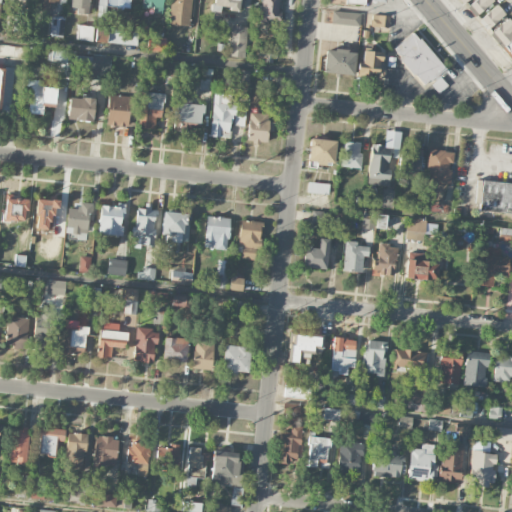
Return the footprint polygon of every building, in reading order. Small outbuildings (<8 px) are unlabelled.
[(170,0),(170,25),(190,26),(191,0),(170,0)] [(242,10),(242,0),(213,0),(213,12),(219,12),(220,9),(242,10)] [(277,24),(281,0),(261,0),(259,22),(277,24)] [(475,0),(467,8),(475,17),(494,1),(492,0),(475,0)] [(505,14),(497,5),(478,22),(487,31),(505,14)] [(358,13),(332,11),(331,24),(357,26),(358,13)] [(389,16),(371,14),(368,40),(387,42),(389,16)] [(49,36),(63,38),(65,18),(51,17),(49,36)] [(511,22),(508,18),(490,34),(511,59),(511,22)] [(91,42),(93,27),(78,25),(76,40),(91,42)] [(243,58),(248,28),(231,26),(227,56),(243,58)] [(137,45),(137,30),(96,29),(95,43),(137,45)] [(413,32),(393,49),(399,56),(399,58),(423,87),(445,68),(420,38),(419,39),(413,32)] [(166,38),(147,37),(147,51),(166,51),(166,38)] [(270,63),(271,56),(276,56),(277,46),(257,44),(255,61),(270,63)] [(335,49),(334,51),(326,50),(323,72),(334,74),(334,76),(341,77),(342,74),(353,75),(356,54),(347,52),(347,50),(335,49)] [(67,62),(67,51),(52,51),(52,61),(67,62)] [(379,52),(363,51),(362,61),(358,61),(357,75),(376,77),(379,52)] [(109,80),(110,57),(76,55),(75,69),(91,69),(90,79),(109,80)] [(237,82),(249,82),(249,71),(237,70),(237,82)] [(447,85),(439,77),(431,85),(438,93),(447,85)] [(57,89),(41,87),(40,96),(32,95),(30,113),(42,114),(43,106),(55,107),(57,89)] [(140,129),(155,129),(156,119),(163,119),(163,94),(142,93),(140,129)] [(234,105),(229,104),(229,95),(214,94),(210,137),(231,138),(234,105)] [(128,126),(129,96),(108,96),(107,125),(128,126)] [(93,121),(95,99),(69,97),(67,120),(93,121)] [(204,105),(177,103),(175,121),(202,124),(204,105)] [(269,114),(249,112),(247,141),(266,143),(269,114)] [(310,138),(308,161),(317,162),(317,164),(333,166),(336,141),(310,138)] [(360,144),(340,142),(338,167),(361,169),(362,154),(360,152),(360,144)] [(372,144),(368,182),(389,184),(391,161),(388,161),(389,149),(384,149),(384,145),(372,144)] [(422,149),(407,148),(404,177),(420,179),(422,149)] [(453,152),(428,150),(425,182),(450,184),(453,152)] [(511,183),(482,181),(479,211),(511,213),(511,183)] [(308,183),(307,193),(329,195),(330,185),(308,183)] [(393,195),(382,194),(381,208),(392,209),(393,195)] [(27,200),(5,199),(4,221),(26,222),(27,200)] [(52,231),(54,200),(37,199),(36,230),(52,231)] [(67,209),(66,239),(87,240),(87,221),(92,222),(93,203),(78,203),(78,209),(67,209)] [(441,205),(432,204),(432,212),(440,213),(441,205)] [(99,235),(122,235),(123,206),(100,205),(99,235)] [(144,209),(136,208),(134,236),(155,237),(156,207),(144,206),(144,209)] [(330,212),(311,211),(311,224),(329,225),(330,212)] [(185,213),(163,212),(163,242),(184,243),(185,213)] [(227,250),(229,218),(206,216),(204,248),(227,250)] [(257,260),(259,221),(240,221),(239,248),(241,248),(241,259),(257,260)] [(326,269),(328,239),(319,239),(319,248),(304,247),(303,268),(326,269)] [(343,272),(362,272),(362,256),(368,257),(368,247),(358,246),(358,242),(344,242),(343,272)] [(377,262),(373,261),(371,275),(394,277),(397,246),(379,245),(377,262)] [(506,276),(508,258),(499,257),(500,249),(485,247),(484,258),(478,257),(475,284),(492,286),(493,275),(506,276)] [(14,266),(24,267),(25,256),(15,255),(14,266)] [(90,257),(79,256),(78,272),(89,273),(90,257)] [(125,276),(126,260),(108,259),(107,275),(125,276)] [(438,261),(406,261),(406,279),(437,280),(438,261)] [(136,280),(154,280),(154,270),(137,269),(136,280)] [(171,283),(190,284),(190,272),(171,271),(171,283)] [(241,292),(243,279),(230,277),(228,290),(241,292)] [(46,294),(65,295),(65,281),(47,281),(46,294)] [(211,307),(223,308),(224,299),(212,298),(211,307)] [(242,301),(227,301),(226,314),(242,315),(242,301)] [(54,312),(35,312),(34,350),(52,351),(54,312)] [(26,348),(28,318),(6,317),(5,348),(26,348)] [(86,327),(78,327),(78,321),(64,321),(63,354),(85,355),(86,327)] [(127,332),(99,331),(98,358),(110,358),(111,347),(126,347),(127,332)] [(135,334),(133,362),(154,363),(156,331),(144,331),(144,335),(135,334)] [(300,365),(301,355),(319,356),(320,337),(292,335),(291,365),(300,365)] [(187,339),(163,338),(163,361),(186,362),(187,339)] [(347,374),(347,367),(354,367),(355,339),(332,339),(331,373),(347,374)] [(212,370),(213,342),(193,341),(192,369),(212,370)] [(383,374),(384,353),(386,353),(386,342),(363,341),(361,374),(383,374)] [(249,347),(223,346),(222,371),(248,372),(249,347)] [(395,368),(426,369),(427,351),(396,350),(395,368)] [(464,386),(485,387),(486,354),(466,353),(464,386)] [(511,357),(494,356),(493,381),(508,382),(509,377),(511,377),(511,357)] [(459,358),(438,358),(439,384),(460,383),(459,358)] [(310,388),(284,386),(283,397),(310,399),(310,388)] [(302,404),(284,403),(283,417),(302,418),(302,404)] [(489,418),(500,419),(501,407),(490,407),(489,418)] [(323,418),(332,418),(331,409),(323,409),(323,418)] [(375,413),(355,412),(355,424),(375,425),(375,413)] [(411,429),(412,418),(399,416),(398,428),(411,429)] [(427,429),(441,431),(442,421),(428,419),(427,429)] [(26,464),(27,427),(12,427),(11,463),(26,464)] [(277,459),(299,460),(300,428),(278,427),(277,459)] [(64,442),(65,429),(40,428),(39,455),(54,456),(55,441),(64,442)] [(495,440),(511,440),(511,428),(495,428),(495,440)] [(86,434),(67,433),(65,469),(84,470),(86,434)] [(328,439),(309,436),(305,464),(325,467),(328,439)] [(93,465),(116,466),(117,438),(95,437),(93,465)] [(149,444),(128,442),(126,462),(147,464),(149,444)] [(338,472),(361,473),(362,443),(338,443),(338,472)] [(432,482),(433,471),(431,471),(434,445),(421,444),(421,449),(411,448),(407,479),(432,482)] [(439,483),(461,484),(462,446),(441,445),(439,483)] [(179,446),(156,446),(156,464),(162,464),(162,471),(179,471),(179,446)] [(188,449),(187,478),(206,479),(207,449),(188,449)] [(240,485),(242,462),(236,462),(237,452),(213,450),(211,483),(240,485)] [(402,456),(396,456),(396,452),(374,451),(373,477),(401,478),(402,456)] [(495,453),(471,452),(469,485),(493,486),(495,453)] [(146,476),(147,465),(138,464),(137,476),(146,476)] [(73,491),(67,490),(65,502),(85,505),(89,482),(76,480),(73,491)] [(230,505),(241,506),(243,488),(233,487),(230,505)] [(114,508),(116,495),(98,493),(96,506),(114,508)] [(117,508),(130,510),(132,498),(118,496),(117,508)] [(153,511),(158,511),(160,501),(147,500),(147,511),(153,511)] [(205,511),(229,511),(230,506),(207,503),(205,511)]
